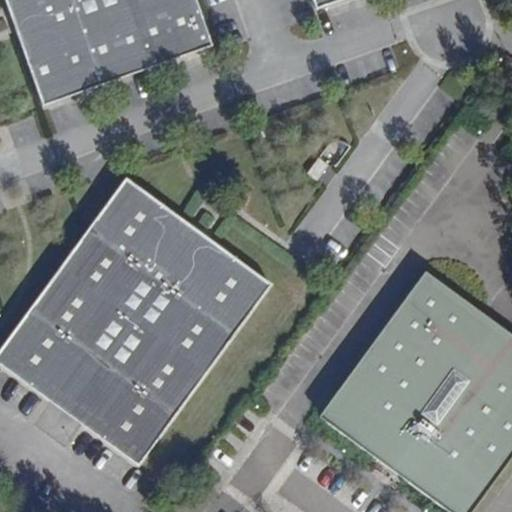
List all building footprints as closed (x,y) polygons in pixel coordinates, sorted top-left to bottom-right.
[(203,49),(185,0),(4,0),(42,106),(203,49)] [(211,46),(195,0),(185,0),(203,49),(211,46)] [(311,0),(315,10),(341,0),(311,0)] [(332,169),(323,162),(312,177),(321,184),(332,169)] [(126,179),(0,350),(0,365),(138,467),(271,285),(126,179)] [(429,285),(434,278),(427,273),(422,280),(429,285)] [(487,317),(434,278),(429,285),(422,280),(326,411),(333,416),(327,424),(381,463),(388,455),(409,472),(403,479),(447,511),(475,511),(511,462),(511,336),(507,343),(482,325),(487,317)] [(482,325),(507,343),(511,336),(511,335),(487,317),(482,325)] [(326,411),(321,419),(327,424),(333,416),(326,411)] [(409,472),(388,455),(381,463),(403,479),(409,472)]
